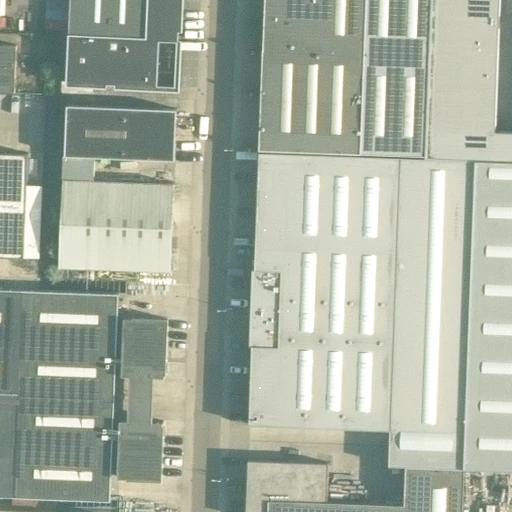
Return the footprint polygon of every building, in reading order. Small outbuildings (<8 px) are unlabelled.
[(70,0),(69,35),(128,38),(130,0),(70,0)] [(130,0),(128,38),(179,40),(180,0),(130,0)] [(263,50),(259,149),(426,155),(431,0),(265,0),(263,50)] [(431,0),(426,155),(426,158),(477,160),(511,161),(511,132),(495,131),(499,0),(431,0)] [(69,35),(67,81),(97,83),(177,87),(179,40),(128,38),(69,35)] [(0,44),(0,92),(15,93),(17,45),(0,44)] [(66,104),(64,155),(63,155),(63,167),(94,167),(93,157),(174,160),(176,109),(66,104)] [(252,268),(250,346),(252,346),(249,424),(392,429),(390,465),(405,465),(465,467),(466,432),(511,434),(511,161),(477,160),(426,158),(259,151),(255,268),(252,268)] [(0,204),(26,205),(27,192),(28,154),(0,152),(0,204)] [(63,179),(61,223),(172,227),(174,184),(94,180),(94,167),(63,167),(63,179)] [(0,275),(37,277),(38,258),(41,193),(27,192),(26,205),(0,204),(0,275)] [(61,223),(59,266),(170,271),(172,227),(61,223)] [(0,496),(111,501),(119,293),(0,288),(0,496)] [(124,317),(122,375),(130,375),(129,397),(128,420),(152,421),(153,398),(154,377),(154,376),(165,376),(167,319),(124,317)] [(120,419),(118,477),(161,479),(163,421),(152,421),(128,420),(120,419)] [(463,511),(465,467),(405,465),(404,504),(325,501),(327,462),(248,460),(246,511),(463,511)]
